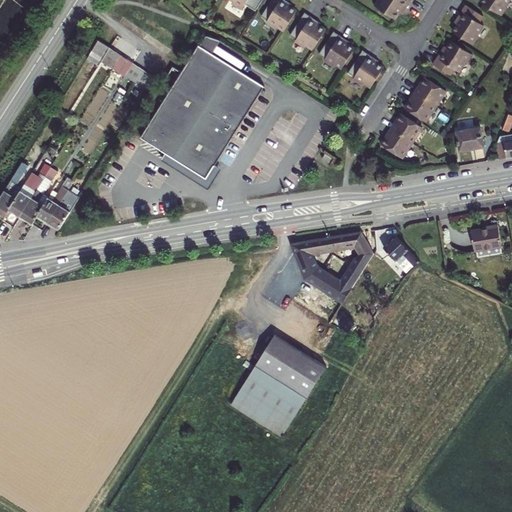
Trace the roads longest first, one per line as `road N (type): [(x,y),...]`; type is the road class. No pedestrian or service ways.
road 1 (primary): [(0,273),(403,195)]
road 2 (primary): [(403,195),(334,198),(0,257)]
road 3 (track): [(235,229),(229,275),(98,511)]
road 4 (tertiary): [(76,0),(0,119)]
